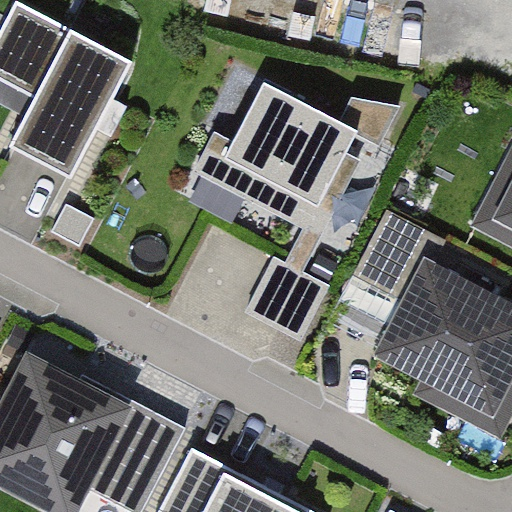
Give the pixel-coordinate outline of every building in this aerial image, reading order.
[(132,76),(67,42),(7,153),(71,187),(132,76)] [(356,141),(262,93),(224,166),(318,214),(356,141)] [(511,191),(492,230),(511,240),(511,191)] [(511,405),(511,310),(425,268),(377,367),(501,427),(511,405)] [(84,511),(132,418),(24,363),(0,410),(0,498),(26,511),(84,511)] [(298,511),(228,478),(212,511),(298,511)]
